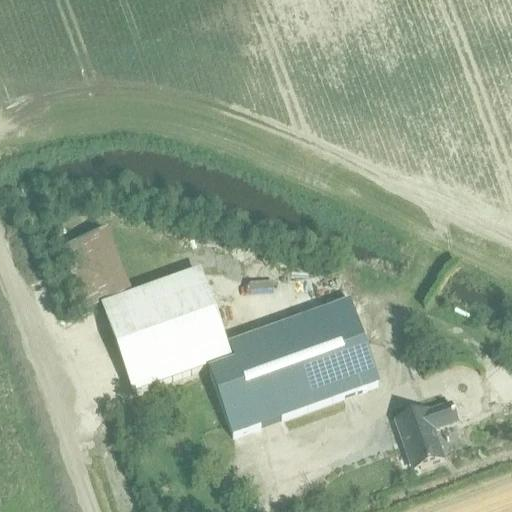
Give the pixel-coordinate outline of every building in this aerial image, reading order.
[(88,240),(105,304),(133,297),(115,233),(88,240)] [(228,364),(196,276),(102,309),(134,398),(228,364)] [(209,375),(232,441),(378,388),(349,306),(228,349),(234,365),(209,375)] [(432,339),(428,350),(446,357),(449,346),(432,339)] [(511,400),(511,381),(502,369),(486,381),(505,406),(511,400)] [(433,433),(457,424),(451,409),(427,417),(427,415),(398,426),(415,474),(444,463),(433,433)]
